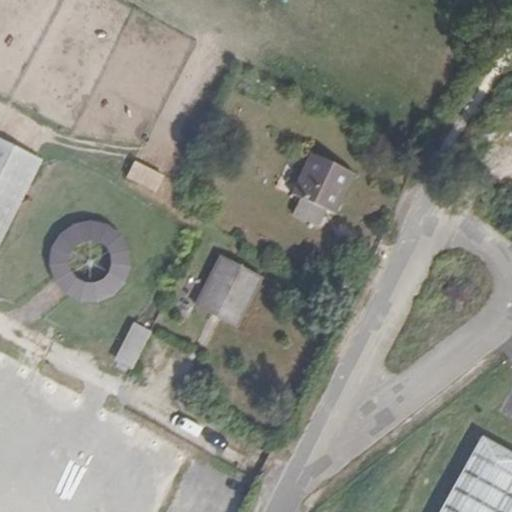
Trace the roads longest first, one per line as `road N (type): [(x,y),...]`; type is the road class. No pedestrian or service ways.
road 1 (unclassified): [(424,231),(452,226),(475,234),(507,264),(510,300),(492,330),(319,449)]
road 2 (unclassified): [(319,449),(424,231)]
